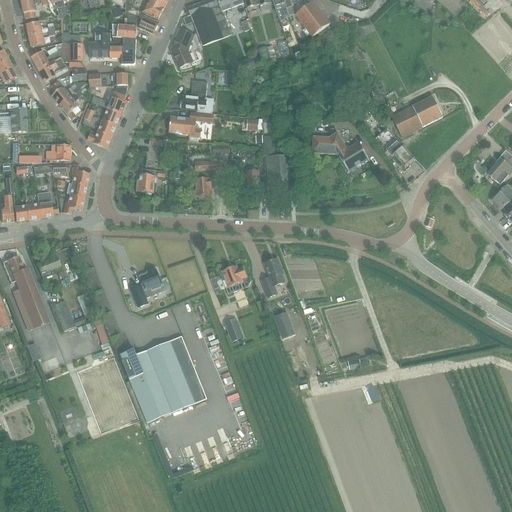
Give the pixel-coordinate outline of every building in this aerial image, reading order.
[(47,0),(21,0),(24,14),(26,20),(36,18),(35,12),(33,4),(41,2),(42,6),(49,5),(47,0)] [(63,0),(50,0),(52,4),(58,3),(59,9),(60,9),(61,14),(66,12),(65,7),(63,1),(64,1),(63,0)] [(149,0),(149,1),(164,9),(168,0),(149,0)] [(223,13),(217,0),(212,0),(189,9),(203,47),(232,36),(223,13)] [(243,0),(217,0),(223,13),(245,4),(243,0)] [(269,0),(245,0),(248,10),(261,6),(262,13),(272,10),(270,5),(271,5),(269,0)] [(272,0),(273,0),(292,58),(302,55),(289,16),(283,0),(272,0)] [(331,24),(325,18),(314,2),(312,0),(283,0),(289,16),(295,15),(291,1),(292,0),(297,0),(298,1),(299,0),(304,0),(308,7),(296,16),(312,38),(331,24)] [(142,13),(158,21),(164,9),(149,1),(142,13)] [(154,36),(159,25),(144,18),(143,22),(128,15),(128,19),(126,19),(125,28),(137,29),(139,30),(154,36)] [(96,27),(95,18),(88,19),(89,28),(96,27)] [(242,23),(245,32),(251,30),(247,21),(242,23)] [(29,38),(43,35),(40,23),(27,26),(29,38)] [(54,27),(48,29),(49,37),(56,36),(54,27)] [(113,27),(113,35),(113,40),(122,39),(136,41),(137,29),(125,28),(113,27)] [(171,51),(178,69),(193,63),(188,52),(195,36),(180,30),(171,51)] [(67,57),(81,57),(81,36),(70,36),(70,34),(62,34),(62,56),(67,57)] [(45,45),(43,35),(29,38),(31,48),(45,45)] [(90,59),(110,59),(110,49),(112,50),(113,45),(113,40),(113,35),(107,35),(100,35),(100,44),(90,44),(90,59)] [(135,65),(136,41),(122,39),(113,40),(113,45),(112,50),(110,49),(110,59),(122,59),(122,66),(134,66),(135,65)] [(32,58),(38,71),(62,59),(61,57),(59,52),(46,59),(43,53),(32,58)] [(62,59),(38,71),(45,83),(56,77),(55,75),(67,68),(64,63),(62,59)] [(0,75),(12,69),(8,60),(0,64),(0,75)] [(0,75),(0,80),(1,80),(4,85),(17,78),(12,69),(0,75)] [(89,77),(91,77),(90,70),(87,70),(87,71),(72,72),(73,82),(89,81),(89,77)] [(241,81),(241,72),(230,72),(231,82),(241,81)] [(128,87),(127,75),(113,76),(114,88),(117,88),(115,92),(126,96),(128,87)] [(101,76),(91,77),(89,77),(89,81),(90,80),(90,88),(102,88),(101,76)] [(55,95),(52,97),(60,106),(76,94),(72,88),(67,92),(63,88),(58,83),(51,89),(55,95)] [(193,83),(191,99),(183,98),(183,103),(181,103),(180,109),(182,109),(182,110),(197,112),(197,114),(212,116),(212,114),(213,108),(207,108),(207,101),(206,100),(208,85),(193,83)] [(91,103),(107,110),(121,116),(126,104),(123,103),(125,98),(114,93),(109,104),(94,98),(91,103)] [(76,94),(60,106),(68,116),(69,116),(73,121),(77,118),(73,112),(79,107),(76,103),(80,99),(76,94)] [(402,138),(443,118),(433,98),(392,118),(402,138)] [(5,106),(0,106),(0,117),(10,117),(11,133),(27,133),(26,111),(6,112),(5,106)] [(102,121),(116,127),(121,116),(107,110),(102,121)] [(375,117),(383,125),(388,119),(380,112),(375,117)] [(191,121),(171,119),(170,134),(189,136),(189,138),(190,138),(189,142),(198,143),(199,139),(200,139),(201,131),(194,130),(195,122),(212,124),(213,118),(198,116),(199,114),(191,114),(191,121)] [(259,116),(257,126),(269,128),(272,118),(259,116)] [(102,121),(97,133),(112,139),(116,127),(102,121)] [(405,169),(415,160),(388,129),(377,139),(393,158),(394,156),(405,169)] [(90,135),(88,141),(94,143),(93,144),(107,150),(112,139),(97,133),(95,138),(90,135)] [(329,139),(314,138),(313,154),(339,156),(349,173),(369,161),(359,144),(348,151),(338,134),(329,139)] [(297,136),(280,135),(280,143),(297,143),(297,136)] [(293,157),(276,158),(274,137),(263,138),(265,157),(268,157),(268,159),(267,159),(270,193),(289,192),(289,187),(297,187),(297,179),(295,179),(293,157)] [(170,142),(149,140),(149,146),(169,148),(170,142)] [(69,146),(57,146),(52,146),(51,153),(46,153),(45,161),(69,161),(69,146)] [(229,147),(213,148),(213,155),(229,155),(229,147)] [(501,160),(488,176),(496,182),(501,186),(509,176),(511,172),(511,156),(506,151),(499,159),(501,160)] [(218,183),(226,183),(225,163),(195,164),(196,173),(197,173),(197,181),(196,181),(197,199),(200,198),(200,200),(206,200),(206,198),(211,198),(210,186),(212,186),(211,181),(218,181),(218,183)] [(87,187),(89,175),(79,173),(81,167),(74,166),(72,177),(74,177),(72,184),(87,187)] [(138,181),(137,193),(146,194),(146,196),(152,196),(152,195),(154,195),(155,184),(156,185),(157,179),(155,179),(155,177),(156,172),(143,171),(142,176),(140,176),(140,181),(138,181)] [(247,192),(261,191),(260,172),(247,173),(246,171),(241,171),(242,180),(246,180),(247,192)] [(70,196),(84,199),(87,187),(72,184),(70,196)] [(500,211),(503,209),(508,214),(511,210),(511,193),(506,187),(498,195),(499,196),(492,202),(500,211)] [(49,194),(37,196),(38,205),(40,220),(53,218),(52,215),(58,214),(57,207),(51,208),(51,203),(49,194)] [(71,209),(82,212),(84,199),(70,196),(68,203),(66,203),(64,214),(70,215),(71,209)] [(2,198),(3,210),(1,210),(2,224),(13,223),(12,209),(11,197),(2,198)] [(27,206),(28,221),(40,220),(38,205),(27,206)] [(16,223),(28,221),(27,206),(14,208),(16,223)] [(29,332),(49,324),(28,269),(24,271),(18,257),(7,262),(2,264),(11,285),(16,283),(19,290),(13,293),(29,332)] [(49,271),(60,267),(56,258),(36,266),(42,279),(51,276),(49,271)] [(270,279),(262,282),(268,299),(277,295),(274,288),(285,283),(282,276),(283,275),(277,260),(271,263),(270,262),(266,263),(266,265),(265,265),(270,279)] [(246,280),(245,277),(241,267),(236,269),(235,267),(219,272),(221,277),(224,276),(228,287),(224,289),(226,295),(249,286),(251,282),(246,280)] [(146,300),(165,293),(156,271),(139,277),(142,286),(130,291),(137,309),(148,305),(146,300)] [(0,326),(8,324),(0,299),(0,326)] [(63,333),(84,323),(82,318),(71,322),(64,303),(52,307),(63,333)] [(274,319),(283,341),(296,336),(287,313),(274,319)] [(225,324),(232,343),(243,339),(236,320),(225,324)] [(393,341),(399,339),(394,325),(388,327),(393,341)] [(99,342),(106,339),(100,327),(93,330),(99,342)] [(134,350),(120,356),(148,425),(207,401),(182,338),(137,356),(134,350)] [(38,342),(44,357),(51,355),(45,339),(38,342)] [(41,360),(35,344),(27,348),(33,363),(41,360)] [(51,360),(55,368),(69,362),(65,354),(51,360)] [(76,421),(78,429),(95,425),(94,417),(76,421)] [(328,435),(346,482),(380,469),(362,422),(328,435)]
